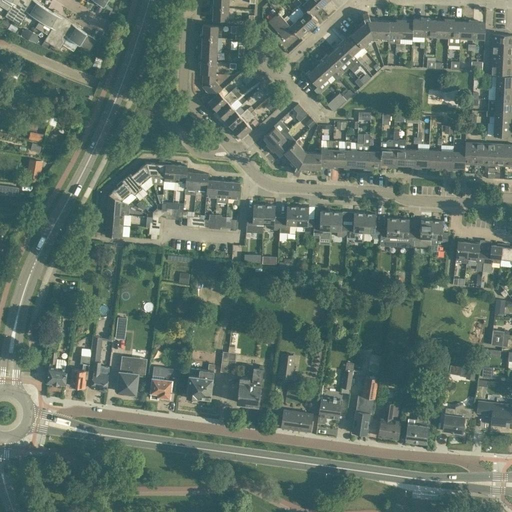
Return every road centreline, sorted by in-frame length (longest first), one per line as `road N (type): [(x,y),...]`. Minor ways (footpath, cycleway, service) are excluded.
road 1 (residential): [(483,477),(464,459),(79,409),(53,417)]
road 2 (secondary): [(459,481),(87,432)]
road 3 (secondary): [(12,338),(35,260),(107,118),(148,0)]
road 4 (residential): [(511,197),(482,204),(404,200),(386,191),(268,186),(257,177)]
road 5 (residential): [(234,151),(185,95),(186,13),(194,0)]
road 6 (residential): [(168,232),(241,237),(245,181),(257,177)]
